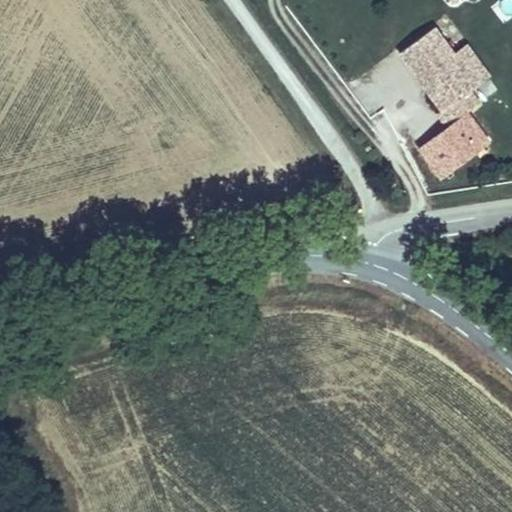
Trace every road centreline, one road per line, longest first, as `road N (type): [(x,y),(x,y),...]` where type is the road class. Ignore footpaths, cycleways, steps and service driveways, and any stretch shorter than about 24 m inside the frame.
road 1 (secondary): [(0,320),(235,261),(361,261)]
road 2 (secondary): [(361,261),(461,307),(511,351)]
road 3 (tertiary): [(511,210),(388,238),(361,261)]
